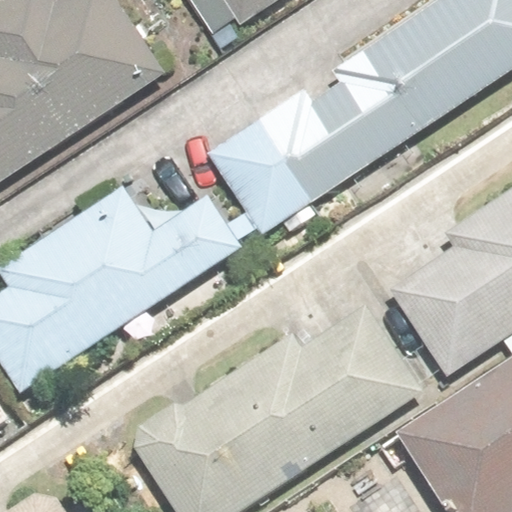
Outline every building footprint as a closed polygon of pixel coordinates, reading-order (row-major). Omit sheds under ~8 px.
[(0,194),(173,83),(119,0),(78,0),(62,11),(55,0),(35,0),(0,23),(0,194)] [(296,0),(194,0),(224,46),(296,0)] [(511,84),(511,0),(461,0),(217,161),(271,243),(511,84)] [(158,234),(134,197),(9,279),(20,297),(0,309),(0,354),(29,398),(248,255),(212,199),(158,234)] [(511,345),(511,209),(392,289),(455,383),(511,345)] [(142,446),(185,511),(265,511),(430,404),(363,301),(142,446)] [(511,511),(511,375),(408,445),(452,511),(511,511)] [(0,436),(14,427),(0,405),(0,436)] [(62,511),(57,503),(43,511),(62,511)]
